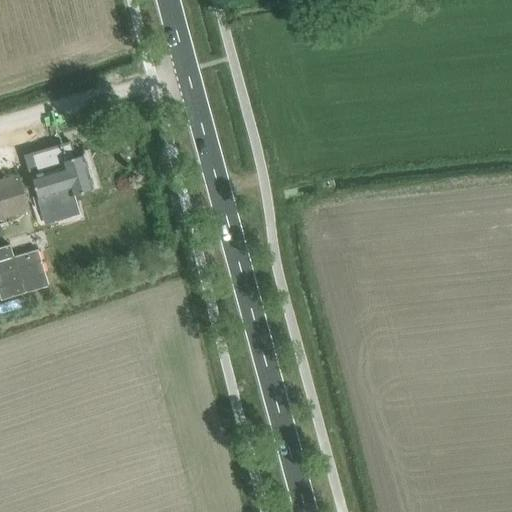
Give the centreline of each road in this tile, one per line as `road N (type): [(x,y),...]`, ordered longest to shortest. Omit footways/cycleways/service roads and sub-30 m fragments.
road 1 (secondary): [(303,511),(185,75)]
road 2 (unclassified): [(0,133),(185,75)]
